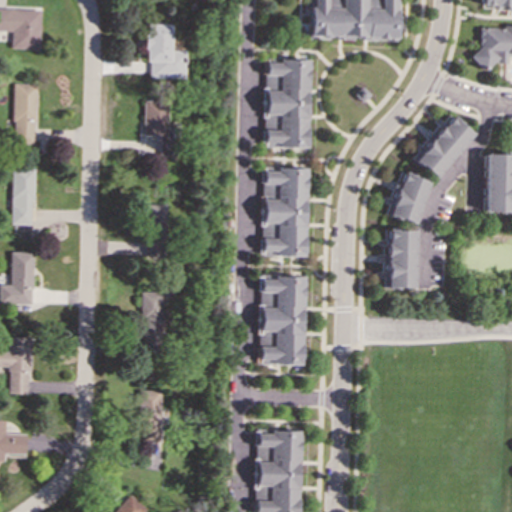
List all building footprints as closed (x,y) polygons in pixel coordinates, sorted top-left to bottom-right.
[(396,40),(396,0),(307,0),(307,38),(396,40)] [(511,0),(478,0),(478,9),(511,9),(511,0)] [(8,48),(38,49),(39,9),(0,8),(0,31),(9,31),(8,48)] [(183,78),(183,50),(168,50),(169,24),(143,24),(143,61),(148,61),(147,77),(183,78)] [(511,25),(476,24),(474,63),(505,64),(505,56),(511,56),(511,25)] [(308,58),(262,58),(260,147),(307,148),(308,58)] [(34,83),(11,83),(10,144),(33,144),(34,83)] [(141,135),(157,135),(157,155),(172,155),(173,125),(165,125),(165,99),(141,99),(141,135)] [(432,179),(472,133),(448,113),(409,158),(432,179)] [(481,212),(511,212),(511,153),(481,153),(481,212)] [(303,256),(305,166),(259,165),(257,255),(303,256)] [(30,224),(32,168),(10,168),(8,224),(30,224)] [(412,224),(427,180),(397,170),(382,214),(412,224)] [(163,235),(164,205),(142,204),(141,235),(163,235)] [(412,229),(382,229),(381,288),(411,288),(412,229)] [(30,252),(8,252),(7,283),(0,283),(0,303),(29,304),(30,252)] [(255,364),(301,365),(302,274),(256,274),(255,364)] [(159,291),(137,292),(137,353),(159,353),(159,291)] [(6,393),(27,394),(27,337),(6,337),(6,352),(0,352),(0,367),(6,367),(6,393)] [(158,390),(138,390),(137,440),(157,441),(158,390)] [(3,420),(0,420),(0,460),(2,461),(2,454),(23,454),(23,434),(3,433),(3,420)] [(250,511),(296,511),(299,431),(253,429),(250,511)] [(140,511),(143,509),(127,494),(110,511),(140,511)]
